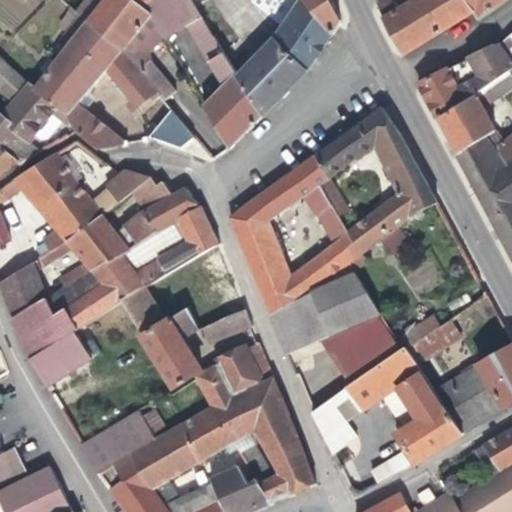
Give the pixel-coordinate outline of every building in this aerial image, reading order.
[(139,0),(101,0),(87,18),(119,46),(121,44),(130,33),(151,9),(141,1),(139,0)] [(139,0),(141,1),(141,0),(172,0),(184,21),(202,11),(195,0),(139,0)] [(172,0),(141,0),(141,1),(151,9),(164,33),(184,21),(172,0)] [(334,0),(302,0),(308,7),(311,12),(332,31),(342,16),(334,0)] [(399,51),(468,5),(464,0),(374,0),(384,23),(399,51)] [(464,0),(468,5),(474,15),(496,0),(464,0)] [(308,15),(231,61),(262,114),(304,71),(332,31),(311,12),(308,7),(305,10),(308,15)] [(87,18),(79,11),(64,31),(71,38),(50,63),(45,59),(40,65),(44,70),(32,85),(56,105),(72,119),(71,121),(101,146),(123,141),(84,110),(75,103),(86,90),(104,68),(128,99),(135,108),(149,94),(153,98),(158,94),(155,90),(157,88),(136,62),(121,44),(119,46),(87,18)] [(202,11),(184,21),(195,40),(197,39),(213,29),(202,11)] [(511,19),(489,36),(496,45),(507,55),(509,67),(511,69),(511,19)] [(213,29),(197,39),(227,86),(203,101),(229,147),(262,114),(231,61),(213,29)] [(130,33),(121,44),(136,62),(146,53),(130,33)] [(496,45),(489,36),(442,66),(454,94),(459,92),(466,101),(481,91),(487,86),(509,67),(507,55),(496,45)] [(146,53),(136,62),(157,88),(164,96),(174,86),(146,53)] [(0,62),(0,69),(8,77),(12,72),(0,62)] [(454,94),(442,66),(417,81),(437,120),(466,101),(459,92),(454,94)] [(511,81),(511,69),(509,67),(487,86),(494,96),(511,81)] [(56,105),(32,85),(30,83),(3,116),(0,112),(0,143),(18,160),(21,162),(26,159),(14,148),(23,134),(31,141),(56,105)] [(466,101),(437,120),(446,137),(484,113),(481,107),(494,96),(487,86),(481,91),(466,101)] [(75,103),(84,110),(94,97),(86,90),(75,103)] [(131,112),(135,108),(128,99),(123,103),(131,112)] [(379,106),(320,146),(336,173),(374,148),(386,116),(379,106)] [(446,137),(455,153),(484,134),(492,129),(484,113),(446,137)] [(174,115),(151,134),(188,148),(206,153),(174,115)] [(400,134),(386,116),(374,148),(381,157),(400,134)] [(42,150),(31,141),(23,134),(14,148),(26,159),(42,150)] [(435,200),(400,134),(381,157),(400,196),(410,215),(435,200)] [(511,163),(505,170),(494,152),(484,134),(455,153),(511,258),(511,163)] [(511,163),(511,135),(494,152),(505,170),(511,163)] [(0,172),(18,160),(0,143),(0,172)] [(336,173),(320,146),(308,154),(325,181),(330,177),(336,173)] [(97,211),(50,153),(6,182),(0,185),(0,195),(4,193),(6,195),(18,187),(61,238),(97,211)] [(325,181),(308,154),(281,173),(298,199),(325,181)] [(128,169),(118,170),(104,184),(116,196),(131,184),(143,174),(128,169)] [(298,199),(281,173),(266,183),(283,209),(298,199)] [(131,184),(144,205),(168,192),(157,178),(143,174),(131,184)] [(330,177),(325,181),(340,217),(348,213),(336,182),(333,183),(330,177)] [(283,209),(266,183),(224,212),(265,311),(291,297),(328,271),(320,256),(290,279),(264,220),(283,209)] [(119,237),(97,211),(61,238),(67,245),(81,262),(62,275),(68,285),(90,271),(118,252),(130,244),(196,204),(181,184),(168,192),(144,205),(133,211),(138,224),(119,237)] [(410,215),(400,196),(369,219),(379,236),(410,215)] [(215,240),(206,218),(181,231),(183,237),(153,255),(154,257),(146,262),(142,256),(139,259),(142,264),(141,266),(148,279),(215,240)] [(369,219),(348,235),(355,253),(379,236),(369,219)] [(355,253),(348,235),(320,256),(328,271),(348,258),(355,253)] [(67,245),(61,238),(37,254),(42,263),(47,260),(67,245)] [(148,279),(139,284),(117,299),(130,319),(154,304),(149,296),(162,289),(169,301),(226,268),(215,240),(148,279)] [(139,284),(118,252),(90,271),(95,278),(101,286),(113,302),(117,299),(139,284)] [(13,271),(0,278),(0,293),(11,320),(46,299),(30,269),(42,263),(37,254),(13,271)] [(291,297),(265,311),(282,352),(379,312),(348,258),(328,271),(291,297)] [(90,271),(68,285),(53,294),(57,299),(61,296),(64,298),(75,290),(84,283),(89,281),(95,278),(90,271)] [(68,285),(62,275),(47,285),(52,295),(53,294),(68,285)] [(46,299),(11,320),(27,358),(72,330),(78,326),(113,302),(101,286),(53,313),(46,299)] [(217,316),(241,305),(233,286),(215,295),(219,307),(215,310),(217,316)] [(154,304),(130,319),(140,334),(163,319),(154,304)] [(163,319),(140,334),(138,335),(170,383),(197,366),(178,335),(195,325),(185,305),(163,319)] [(205,336),(245,316),(241,305),(217,316),(197,326),(205,336)] [(452,318),(440,325),(433,313),(403,330),(421,361),(463,337),(452,318)] [(72,330),(27,358),(43,383),(86,355),(72,330)] [(237,340),(255,378),(266,372),(250,333),(237,340)] [(209,356),(212,361),(228,393),(255,378),(237,340),(209,356)] [(511,398),(511,343),(511,341),(431,390),(459,431),(511,398)] [(425,384),(401,346),(340,387),(358,413),(392,388),(407,407),(403,410),(411,420),(391,431),(401,449),(378,463),(385,475),(459,431),(425,384)] [(193,376),(187,379),(191,385),(196,382),(209,405),(230,440),(248,429),(252,437),(285,491),(311,479),(266,372),(255,378),(228,393),(212,361),(191,374),(193,376)] [(340,387),(307,409),(322,438),(343,423),(358,413),(340,387)] [(209,405),(150,439),(153,445),(175,475),(222,446),(230,440),(209,405)] [(133,406),(79,440),(99,469),(124,454),(134,466),(152,490),(165,481),(175,475),(153,445),(150,439),(133,406)] [(343,423),(322,438),(332,457),(354,441),(343,423)] [(511,426),(472,448),(488,473),(511,457),(511,426)] [(230,440),(234,446),(235,448),(252,437),(248,429),(230,440)] [(230,440),(222,446),(225,451),(234,446),(230,440)] [(0,485),(27,471),(16,447),(0,455),(0,485)] [(124,454),(99,469),(108,483),(134,466),(124,454)] [(511,511),(511,457),(488,473),(489,475),(451,498),(459,511),(511,511)] [(367,470),(374,481),(385,475),(378,463),(367,470)] [(214,502),(218,511),(234,511),(253,504),(244,487),(232,464),(204,477),(214,502)] [(134,466),(108,483),(126,511),(169,511),(160,500),(152,490),(134,466)] [(74,511),(54,470),(0,496),(0,497),(7,511),(74,511)] [(165,481),(152,490),(160,500),(172,492),(165,481)] [(244,487),(253,504),(264,499),(254,482),(244,487)] [(407,511),(395,491),(358,511),(407,511)] [(459,511),(451,498),(446,491),(409,511),(459,511)] [(172,492),(160,500),(169,511),(172,511),(181,505),(172,492)] [(199,508),(201,511),(218,511),(214,502),(199,508)]
